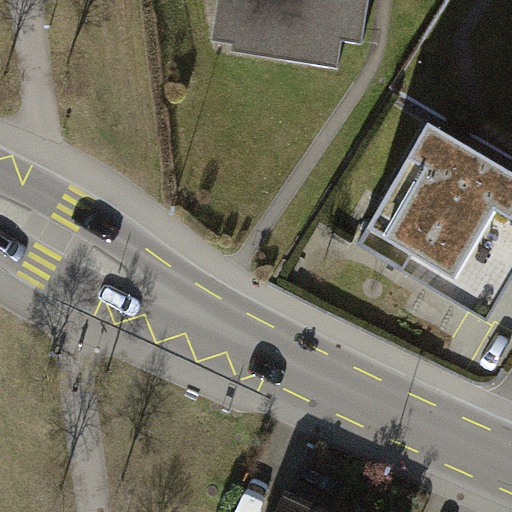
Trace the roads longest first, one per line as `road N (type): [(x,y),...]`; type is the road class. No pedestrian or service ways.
road 1 (secondary): [(511,465),(289,367),(0,205)]
road 2 (motorway): [(75,511),(11,0)]
